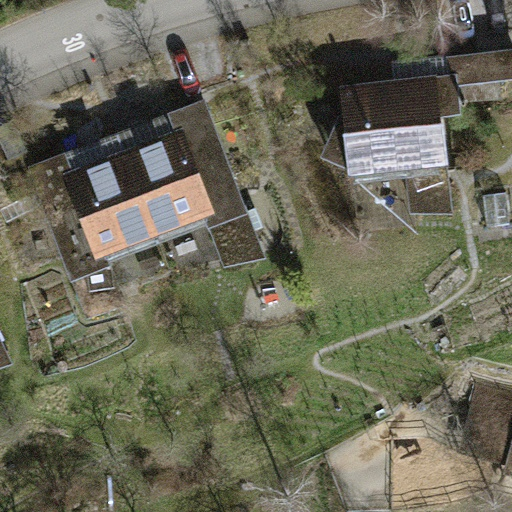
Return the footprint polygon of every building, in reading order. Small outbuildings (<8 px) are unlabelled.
[(511,76),(511,50),(451,57),(452,77),(420,81),(420,79),(407,79),(407,82),(347,89),(349,116),(343,116),(329,151),(354,162),(354,166),(410,161),(415,208),(450,208),(439,110),(458,108),(455,83),(511,76)] [(180,134),(128,153),(155,227),(208,208),(229,263),(259,252),(205,104),(173,115),(180,134)] [(102,248),(155,227),(128,153),(73,174),(66,156),(36,168),(90,313),(122,301),(102,248)] [(0,361),(8,359),(0,341),(0,361)] [(511,492),(511,450),(501,489),(511,492)]
